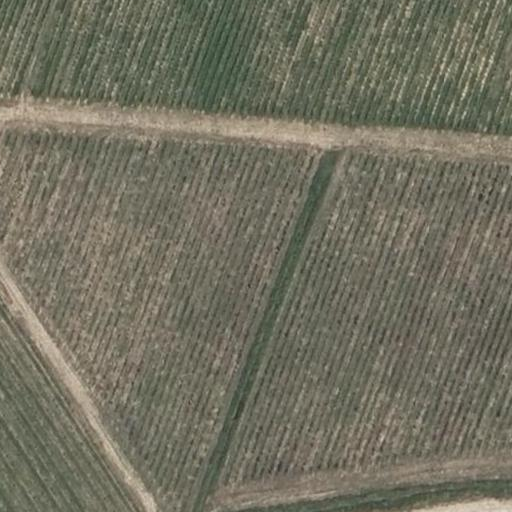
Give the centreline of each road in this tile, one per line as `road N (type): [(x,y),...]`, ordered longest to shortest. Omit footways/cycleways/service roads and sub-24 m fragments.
road 1 (track): [(511,143),(5,106)]
road 2 (track): [(157,511),(0,262)]
